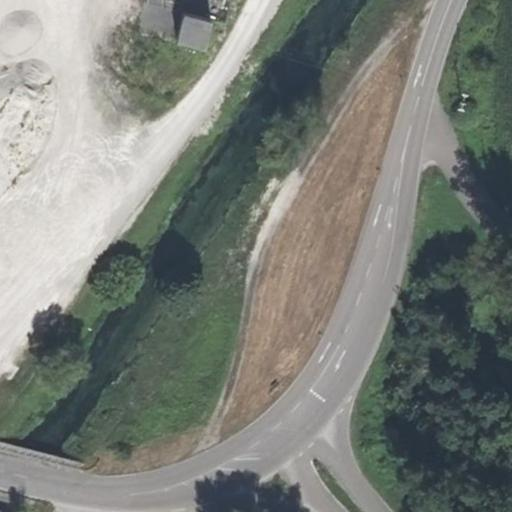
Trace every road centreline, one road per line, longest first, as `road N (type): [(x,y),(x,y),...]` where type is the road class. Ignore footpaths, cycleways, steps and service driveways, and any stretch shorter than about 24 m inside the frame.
road 1 (track): [(197,487),(265,241),(401,22),(441,0)]
road 2 (track): [(273,0),(0,361)]
road 3 (tertiary): [(452,0),(429,60),(371,311),(308,415)]
road 4 (tertiary): [(176,498),(107,503),(0,475)]
road 5 (track): [(511,229),(494,218),(415,119)]
road 6 (unclassified): [(176,498),(300,511)]
road 7 (tertiary): [(281,439),(176,498)]
